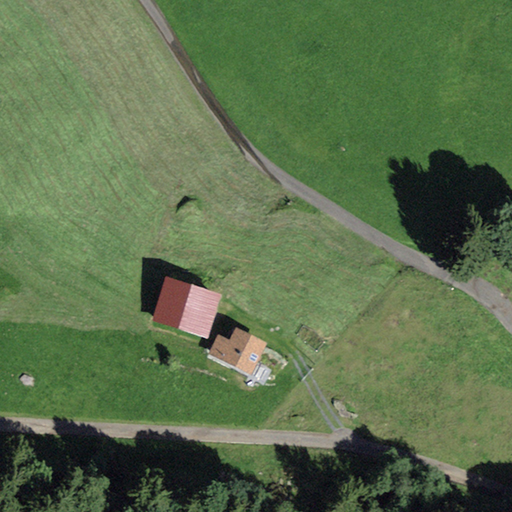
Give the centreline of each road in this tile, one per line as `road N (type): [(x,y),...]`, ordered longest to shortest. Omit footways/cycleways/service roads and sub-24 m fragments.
road 1 (unclassified): [(0,422),(326,440),(384,450),(511,495)]
road 2 (unclassified): [(511,327),(479,295),(255,154),(143,0)]
